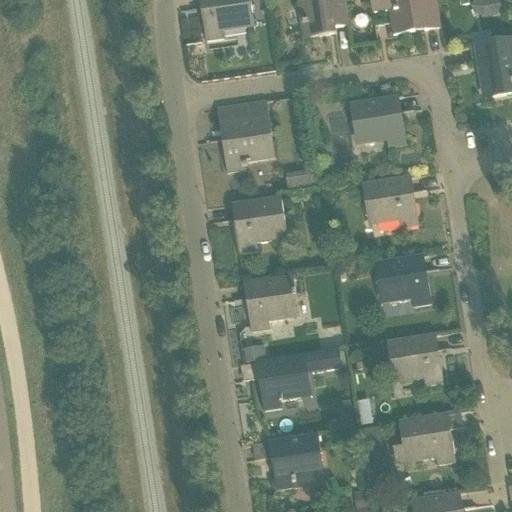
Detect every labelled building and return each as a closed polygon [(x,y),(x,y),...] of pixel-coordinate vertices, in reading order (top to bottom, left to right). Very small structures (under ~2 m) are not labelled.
[(244,15),(253,13),(250,0),(203,0),(206,15),(203,16),(207,43),(225,40),(224,33),(247,29),(244,15)] [(297,0),(304,40),(336,35),(335,29),(349,27),(344,0),(297,0)] [(390,12),(394,36),(415,33),(415,31),(424,30),(425,32),(441,29),(436,0),(371,0),(374,14),(390,12)] [(501,5),(489,1),(484,16),(490,18),(497,16),(501,5)] [(493,99),(511,95),(511,41),(477,47),(483,88),(491,87),(493,99)] [(396,99),(351,107),(357,147),(388,143),(389,150),(407,147),(403,119),(399,120),(396,99)] [(276,161),(270,119),(267,104),(221,111),(227,147),(223,147),(228,175),(247,172),(245,165),(276,161)] [(317,188),(316,175),(288,176),(288,189),(317,188)] [(401,230),(420,227),(415,199),(412,200),(409,179),(363,186),(369,227),(400,223),(401,230)] [(236,227),(240,255),(259,252),(258,245),(288,240),(282,199),(236,206),(239,227),(236,227)] [(421,258),(401,261),(375,266),(382,307),(413,302),(413,309),(432,306),(428,278),(424,279),(421,258)] [(248,306),(252,334),(271,331),(270,324),(300,319),(294,279),(248,285),(251,306),(248,306)] [(426,388),(444,385),(440,357),(436,358),(433,338),(388,345),(394,386),(425,381),(426,388)] [(264,347),(245,351),(247,365),(267,362),(264,347)] [(340,352),(321,355),(324,374),(343,371),(340,352)] [(313,399),(306,357),(260,364),(264,385),(260,385),(264,413),(284,410),(283,404),(313,399)] [(343,427),(355,424),(351,401),(339,403),(343,427)] [(373,425),(371,413),(360,415),(361,427),(373,425)] [(437,461),(438,467),(456,464),(452,436),(448,437),(445,417),(400,424),(402,439),(393,440),(394,450),(404,449),(406,465),(437,461)] [(363,432),(366,451),(379,449),(376,430),(363,432)] [(272,465),(276,492),(296,489),(295,482),(325,478),(319,437),(273,444),(276,464),(272,465)] [(355,495),(357,511),(371,509),(369,493),(355,495)] [(456,511),(454,496),(411,503),(412,511),(456,511)]
